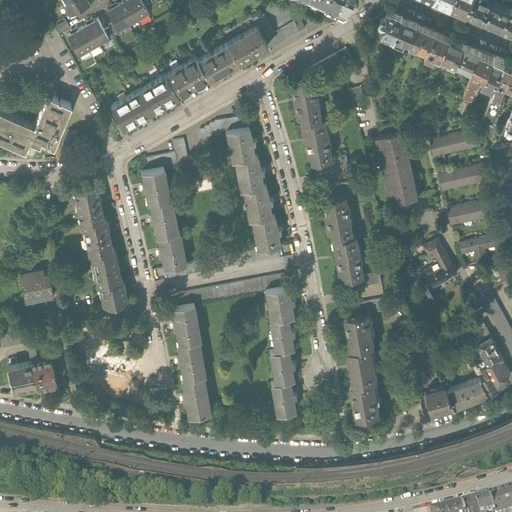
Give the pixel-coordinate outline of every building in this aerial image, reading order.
[(89,1),(88,0),(66,0),(62,3),(68,13),(77,8),(89,1)] [(129,24),(140,18),(130,0),(123,0),(118,3),(129,24)] [(144,0),(130,0),(140,18),(151,12),(146,2),(144,0)] [(341,0),(311,0),(336,11),(341,0)] [(354,0),(341,0),(336,11),(344,14),(350,11),(354,0)] [(452,0),(451,5),(467,12),(471,0),(452,0)] [(471,0),(467,12),(485,20),(492,3),(486,1),(486,0),(471,0)] [(510,8),(493,1),(492,3),(485,20),(502,27),(510,8)] [(118,30),(129,24),(118,3),(106,9),(111,17),(112,20),(118,30)] [(511,8),(510,8),(502,27),(511,31),(511,8)] [(299,30),(295,24),(293,21),(273,32),(262,12),(252,17),(256,25),(267,44),(269,47),(299,30)] [(379,31),(394,37),(403,18),(391,13),(386,16),(385,18),(384,18),(383,18),(382,18),(381,19),(380,19),(380,20),(380,21),(380,22),(380,23),(381,24),(379,31)] [(64,15),(53,22),(55,25),(59,32),(70,25),(64,15)] [(95,16),(86,21),(98,44),(108,38),(102,28),(101,26),(95,16)] [(406,19),(403,18),(394,37),(394,39),(404,44),(405,40),(410,42),(418,24),(406,19)] [(107,23),(108,25),(113,33),(118,30),(112,20),(107,23)] [(88,49),(98,44),(86,21),(80,24),(76,27),(88,49)] [(295,24),(299,30),(304,27),(301,21),(295,24)] [(418,24),(410,42),(410,44),(427,51),(435,31),(422,26),(418,24)] [(108,25),(102,28),(108,38),(114,35),(113,33),(108,25)] [(227,42),(237,61),(252,52),(267,44),(256,25),(227,42)] [(79,54),(88,49),(76,27),(72,29),(66,32),(79,54)] [(440,34),(435,31),(427,51),(425,56),(439,62),(441,57),(449,37),(440,34)] [(454,39),(449,37),(441,57),(456,63),(464,44),(454,39)] [(197,58),(207,76),(208,77),(222,69),(237,61),(227,42),(197,58)] [(469,46),(464,44),(456,63),(455,65),(472,72),(481,51),(469,46)] [(345,46),(309,67),(314,77),(351,56),(345,46)] [(486,53),(481,51),(472,72),(464,91),(471,94),(478,77),(477,75),(478,73),(484,76),(493,56),(486,53)] [(165,72),(177,93),(192,84),(207,76),(197,58),(195,55),(165,72)] [(495,57),(493,56),(484,76),(482,83),(494,88),(497,80),(505,61),(495,57)] [(497,80),(505,84),(511,86),(511,63),(508,62),(505,61),(497,80)] [(347,72),(347,85),(360,85),(359,71),(347,72)] [(178,94),(177,93),(165,72),(138,87),(150,109),(164,101),(178,94)] [(297,107),(299,121),(320,117),(312,78),(292,81),(293,89),(290,89),(292,99),(294,107),(297,107)] [(505,84),(497,80),(494,88),(483,113),(495,119),(505,96),(500,95),(505,84)] [(360,86),(349,89),(351,100),(362,98),(360,86)] [(136,117),(150,109),(138,87),(110,103),(122,125),(136,117)] [(0,135),(24,146),(28,137),(31,139),(35,140),(37,141),(39,137),(53,143),(71,103),(46,92),(34,122),(0,107),(0,135)] [(214,119),(199,129),(201,141),(217,131),(225,130),(245,125),(244,114),(214,119)] [(303,140),(304,147),(307,146),(310,160),(316,159),(330,157),(323,117),(320,117),(299,121),(303,140)] [(245,125),(225,130),(231,160),(234,159),(255,155),(252,144),(255,143),(255,140),(254,136),(251,137),(249,125),(245,125)] [(478,127),(467,130),(471,147),(482,144),(478,127)] [(467,130),(456,133),(460,150),(471,147),(467,130)] [(456,133),(445,136),(449,153),(460,150),(456,133)] [(376,140),(383,169),(410,163),(403,134),(389,137),(376,140)] [(445,136),(433,139),(438,156),(449,153),(445,136)] [(146,157),(148,169),(165,166),(188,161),(183,138),(172,140),(174,151),(146,157)] [(316,159),(317,170),(347,165),(345,154),(330,157),(316,159)] [(257,155),(255,155),(234,159),(239,189),(242,189),(263,185),(260,173),(263,173),(262,169),(262,166),(259,167),(257,155)] [(511,158),(491,160),(495,172),(511,171),(511,170),(511,158)] [(476,180),(488,177),(484,162),(478,164),(472,165),(476,180)] [(418,200),(410,163),(383,169),(391,206),(418,200)] [(465,183),(476,180),(472,165),(466,167),(461,168),(465,183)] [(141,191),(144,190),(147,202),(172,198),(165,166),(148,169),(140,170),(143,185),(140,186),(140,187),(141,191)] [(453,186),(465,183),(461,168),(455,170),(449,171),(453,186)] [(442,189),(453,186),(449,171),(444,173),(438,174),(442,189)] [(324,197),(344,193),(354,191),(352,180),(322,185),(324,197)] [(265,184),(263,185),(242,189),(248,217),(251,216),(270,213),(268,201),(271,201),(270,198),(270,196),(267,196),(265,184)] [(502,201),(511,200),(511,184),(498,185),(502,201)] [(96,185),(73,190),(79,219),(82,218),(103,213),(100,199),(96,185)] [(351,233),(344,193),(324,197),(323,197),(325,204),(322,205),(323,214),(325,223),(328,222),(331,237),(351,233)] [(485,199),(479,200),(483,215),(497,212),(493,197),(485,199)] [(151,222),(153,234),(178,230),(172,198),(147,202),(149,217),(146,218),(147,221),(147,223),(151,222)] [(473,202),(468,203),(472,218),(483,215),(479,200),(473,202)] [(506,218),(511,217),(511,200),(502,201),(506,218)] [(463,204),(457,206),(461,221),(472,218),(468,203),(463,204)] [(452,207),(446,208),(450,224),(461,221),(457,206),(452,207)] [(273,212),(270,213),(251,216),(257,246),(275,243),(279,241),(277,230),(279,229),(279,227),(278,224),(276,224),(273,212)] [(106,213),(103,213),(82,218),(88,248),(113,242),(109,228),(106,213)] [(178,230),(153,234),(156,249),(153,250),(153,252),(154,255),(158,255),(160,266),(165,265),(185,261),(178,230)] [(485,237),(477,239),(483,264),(488,262),(484,248),(495,245),(498,259),(509,257),(503,232),(485,237)] [(354,233),(351,233),(331,237),(334,253),(335,262),(338,262),(341,276),(350,274),(362,272),(354,233)] [(437,239),(423,246),(428,258),(434,255),(439,264),(448,259),(437,239)] [(468,241),(459,243),(461,254),(474,250),(478,265),(483,264),(477,239),(468,241)] [(116,258),(113,242),(88,248),(96,280),(97,278),(120,274),(116,258)] [(185,261),(165,265),(167,276),(277,254),(275,243),(257,246),(185,261)] [(500,275),(501,281),(511,277),(511,265),(510,256),(509,257),(498,259),(497,259),(500,274),(500,275)] [(448,259),(439,264),(442,269),(433,274),(431,269),(424,272),(427,277),(420,281),(430,298),(437,294),(433,287),(456,274),(451,264),(448,259)] [(40,267),(17,272),(23,301),(51,294),(49,284),(46,270),(41,271),(40,267)] [(362,272),(350,274),(352,285),(381,280),(379,270),(362,272)] [(283,271),(169,292),(171,303),(192,299),(263,287),(286,282),(283,271)] [(120,274),(97,278),(102,304),(129,299),(127,285),(125,273),(120,274)] [(263,287),(269,317),(288,315),(293,314),(291,303),(294,302),(293,298),(292,293),(288,294),(286,282),(263,287)] [(511,356),(511,331),(489,290),(479,295),(478,296),(511,356)] [(355,301),(357,312),(369,310),(386,306),(384,295),(355,301)] [(170,325),(172,340),(198,336),(192,299),(171,303),(165,303),(168,317),(165,318),(165,322),(166,325),(170,325)] [(372,344),(375,344),(369,310),(357,312),(348,314),(352,335),(354,347),(372,344)] [(272,350),(288,347),(294,346),(291,334),(295,334),(294,330),(294,326),(290,326),(288,315),(269,317),(266,318),(272,350)] [(470,331),(478,344),(491,337),(488,333),(483,324),(470,331)] [(445,327),(438,331),(441,336),(448,331),(445,327)] [(24,330),(0,334),(0,347),(26,342),(24,330)] [(176,362),(179,378),(205,373),(198,336),(172,340),(174,355),(171,355),(172,359),(172,363),(176,362)] [(500,353),(494,343),(491,337),(478,344),(486,359),(489,365),(502,358),(500,353)] [(411,341),(398,348),(415,383),(428,377),(411,341)] [(354,347),(351,348),(353,361),(350,362),(351,366),(354,382),(375,378),(378,377),(372,344),(354,347)] [(268,350),(275,381),(289,379),(293,378),(290,365),(294,365),(293,360),(292,355),(290,356),(288,347),(272,350),(268,350)] [(51,357),(28,362),(33,384),(42,382),(56,379),(54,372),(51,357)] [(486,368),(498,389),(511,380),(511,374),(510,372),(509,370),(508,371),(507,368),(502,358),(489,365),(486,368)] [(486,359),(473,367),(478,375),(482,373),(481,370),(486,368),(489,365),(486,359)] [(13,388),(33,384),(28,362),(9,366),(11,376),(13,388)] [(481,379),(490,394),(494,391),(498,389),(486,368),(481,370),(482,373),(485,377),(481,379)] [(183,401),(185,411),(210,407),(210,404),(205,373),(179,378),(181,392),(178,393),(179,397),(179,400),(183,400),(183,401)] [(358,407),(360,415),(380,411),(377,393),(375,378),(354,382),(356,394),(353,395),(354,401),(355,408),(358,407)] [(448,390),(456,407),(473,400),(490,394),(481,379),(480,378),(448,390)] [(291,389),(289,379),(275,381),(270,382),(276,411),(293,408),(291,396),(294,395),(294,392),(293,389),(291,389)] [(429,402),(432,413),(456,407),(448,390),(445,385),(426,390),(429,402)] [(416,390),(386,397),(389,408),(419,402),(416,390)] [(493,511),(511,511),(511,489),(489,497),(493,511)] [(493,511),(489,497),(475,501),(478,511),(493,511)] [(478,511),(475,501),(462,505),(463,511),(478,511)]
